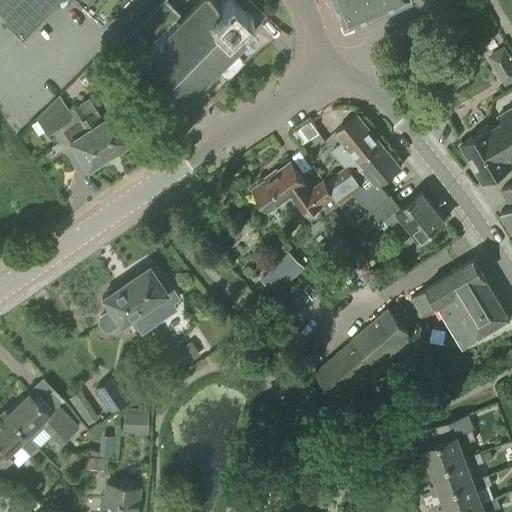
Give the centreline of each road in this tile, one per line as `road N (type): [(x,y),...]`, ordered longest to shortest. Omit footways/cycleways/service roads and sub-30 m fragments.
road 1 (residential): [(0,291),(332,67)]
road 2 (residential): [(511,277),(395,114),(332,67)]
